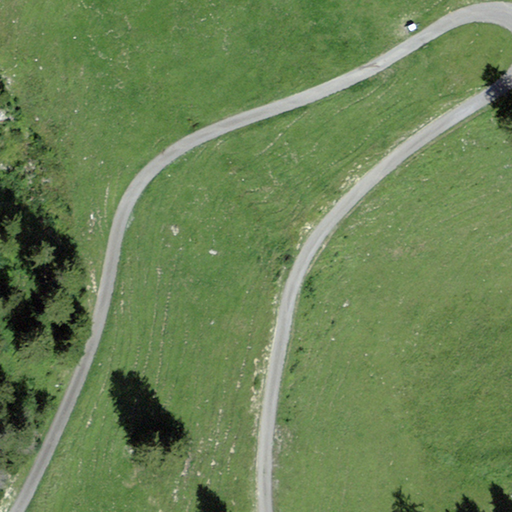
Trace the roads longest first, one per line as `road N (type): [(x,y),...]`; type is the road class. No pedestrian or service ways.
road 1 (track): [(16,511),(100,318),(123,212),(148,173),(191,141),(357,76),(464,16),(511,16)]
road 2 (track): [(511,79),(388,163),(300,265),(268,422),(266,511)]
